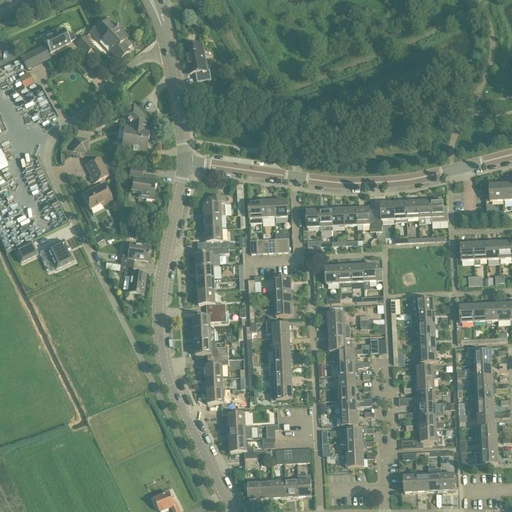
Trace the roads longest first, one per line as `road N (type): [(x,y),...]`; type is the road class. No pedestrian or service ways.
road 1 (unclassified): [(211,511),(45,157),(135,60),(167,50)]
road 2 (tertiary): [(185,162),(160,330),(165,367),(231,511)]
road 3 (residential): [(298,179),(402,181),(511,155)]
road 4 (residential): [(387,511),(385,461),(394,461),(388,359)]
road 5 (residential): [(298,179),(301,261),(251,263)]
